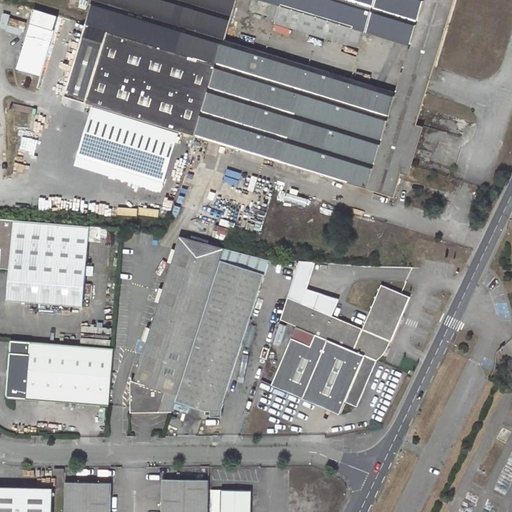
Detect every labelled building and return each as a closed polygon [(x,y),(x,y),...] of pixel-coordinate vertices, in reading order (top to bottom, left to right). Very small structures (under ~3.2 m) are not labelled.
[(92,0),(85,23),(86,24),(151,44),(216,64),(194,135),(394,196),(454,0),(92,0)] [(30,22),(15,67),(35,74),(49,28),(30,22)] [(151,44),(86,24),(63,95),(129,115),(151,44)] [(151,44),(129,115),(194,135),(216,64),(151,44)] [(90,225),(0,218),(0,248),(0,253),(0,267),(10,268),(8,299),(83,306),(86,275),(92,276),(93,267),(87,266),(90,225)] [(176,401),(225,248),(179,235),(131,389),(131,412),(173,411),(176,401)] [(225,248),(176,401),(206,411),(207,413),(212,413),(213,414),(225,412),(224,404),(270,260),(225,248)] [(390,347),(411,297),(382,284),(363,328),(314,307),(303,303),(307,291),(316,262),(300,260),(281,319),(316,334),(328,339),(378,360),(382,357),(385,355),(389,350),(390,347)] [(303,303),(314,307),(317,295),(307,291),(303,303)] [(304,397),(328,339),(316,334),(292,392),(304,397)] [(114,348),(11,339),(6,393),(9,396),(110,405),(114,348)] [(328,339),(304,397),(341,413),(346,401),(358,406),(378,360),(328,339)] [(163,478),(162,511),(208,511),(209,479),(163,478)] [(111,511),(112,482),(66,481),(65,511),(111,511)] [(0,511),(53,511),(54,489),(0,487),(0,511)] [(250,511),(252,490),(214,489),(213,511),(250,511)]
